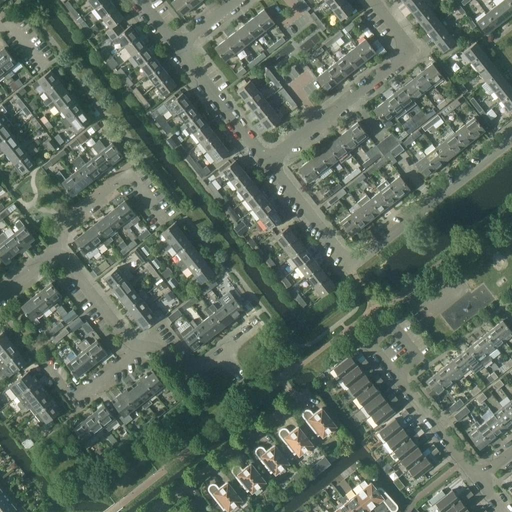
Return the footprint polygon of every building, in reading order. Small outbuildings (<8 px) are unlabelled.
[(87,0),(95,9),(105,0),(87,0)] [(105,0),(95,9),(102,19),(116,8),(109,0),(105,0)] [(173,0),(171,2),(181,15),(192,7),(185,0),(173,0)] [(345,0),(325,0),(324,1),(332,10),(345,0)] [(340,21),(354,10),(346,0),(345,0),(332,10),(340,21)] [(425,2),(423,0),(407,0),(404,3),(405,5),(406,5),(412,13),(425,2)] [(454,0),(452,2),(457,9),(461,6),(455,0),(454,0)] [(502,0),(495,5),(506,19),(511,13),(511,6),(507,0),(502,0)] [(71,12),(74,9),(68,1),(64,4),(71,12)] [(311,9),(304,1),(301,4),(307,12),(311,9)] [(433,12),(425,2),(412,13),(418,20),(418,21),(419,23),(433,12)] [(498,25),(506,19),(495,5),(486,13),(496,26),(496,27),(498,25)] [(461,6),(457,9),(462,15),(466,12),(461,6)] [(121,27),(118,23),(124,18),(116,8),(102,19),(109,27),(104,30),(109,36),(121,27)] [(74,9),(71,12),(77,20),(80,17),(74,9)] [(275,23),(270,16),(264,9),(254,17),(265,31),(275,23)] [(316,23),(320,20),(313,12),(310,15),(316,23)] [(421,24),(427,32),(441,22),(433,12),(419,23),(421,25),(421,24)] [(496,27),(496,26),(486,13),(476,21),(486,34),(494,28),(495,28),(496,27)] [(254,17),(244,25),(255,38),(265,31),(254,17)] [(471,19),(467,22),(472,29),(476,26),(471,19)] [(80,23),(86,31),(89,28),(83,20),(80,23)] [(326,28),(320,20),(316,23),(322,31),(326,28)] [(352,22),(344,29),(347,32),(355,26),(352,22)] [(427,32),(433,40),(434,42),(448,31),(441,22),(427,32)] [(97,28),(95,24),(89,28),(86,31),(83,33),(88,40),(94,35),(92,32),(97,28)] [(244,25),(235,32),(245,46),(247,48),(251,44),(250,42),(255,38),(244,25)] [(134,28),(133,29),(130,26),(124,30),(121,27),(109,36),(112,40),(116,37),(124,46),(138,36),(139,34),(134,28)] [(332,38),(335,41),(343,35),(340,31),(332,38)] [(443,52),(456,42),(448,31),(434,42),(436,44),(443,52)] [(235,32),(225,40),(235,54),(245,46),(235,32)] [(145,45),(138,36),(124,46),(132,56),(145,45)] [(275,43),(278,47),(285,41),(282,37),(275,43)] [(327,48),(335,41),(332,38),(325,44),(327,48)] [(355,46),(366,60),(376,52),(365,38),(355,46)] [(225,40),(215,48),(225,61),(235,54),(225,40)] [(470,62),(484,52),(484,51),(483,50),(482,50),(476,42),(463,52),(470,62)] [(270,53),(278,47),(275,43),(267,49),(270,53)] [(140,66),(153,55),(145,45),(132,56),(140,66)] [(345,54),(356,67),(366,60),(355,46),(345,54)] [(313,53),(316,57),(324,50),(321,47),(313,53)] [(0,54),(0,63),(7,72),(11,77),(15,74),(11,69),(17,63),(5,48),(0,51),(0,53),(1,54),(0,54)] [(106,62),(108,60),(112,56),(106,49),(99,54),(106,62)] [(478,72),(491,62),(485,54),(486,53),(484,51),(484,52),(470,62),(478,72)] [(258,62),(266,56),(263,52),(255,59),(258,62)] [(308,63),(316,57),(313,53),(305,59),(308,63)] [(115,54),(112,56),(108,60),(114,67),(118,65),(115,61),(119,59),(115,54)] [(336,62),(346,75),(356,67),(345,54),(336,62)] [(161,65),(153,55),(140,66),(147,76),(161,65)] [(258,62),(255,59),(247,65),(250,69),(258,62)] [(326,70),(336,83),(346,75),(336,62),(326,70)] [(486,82),(499,71),(500,71),(498,69),(491,62),(478,72),(486,82)] [(11,77),(7,72),(0,63),(0,76),(3,75),(7,80),(11,77)] [(433,63),(422,71),(433,85),(443,77),(433,63)] [(453,71),(447,64),(443,67),(449,74),(453,71)] [(155,86),(169,75),(161,65),(147,76),(155,86)] [(121,68),(117,71),(123,79),(127,76),(121,68)] [(243,68),(235,74),(238,78),(246,71),(243,68)] [(265,72),(271,80),(275,77),(269,69),(265,72)] [(51,70),(37,80),(32,85),(35,89),(41,85),(45,91),(61,78),(57,73),(55,75),(51,70)] [(326,70),(316,77),(326,91),(336,83),(326,70)] [(422,71),(413,79),(423,93),(433,85),(422,71)] [(494,92),(507,81),(501,73),(500,71),(499,71),(486,82),(494,92)] [(169,75),(155,86),(163,96),(177,85),(169,75)] [(129,87),(130,87),(134,84),(127,76),(123,79),(129,87)] [(275,77),(271,80),(277,88),(281,85),(275,77)] [(414,100),(423,93),(413,79),(411,77),(405,83),(406,84),(403,87),(414,100)] [(46,106),(48,105),(67,90),(63,85),(65,83),(61,78),(45,91),(43,92),(48,98),(43,102),(46,106)] [(454,81),(459,87),(463,84),(458,78),(454,81)] [(250,80),(237,90),(245,101),(258,90),(259,90),(261,89),(257,83),(255,85),(250,80)] [(501,101),(511,92),(511,87),(507,81),(494,92),(501,101)] [(468,91),(463,84),(459,87),(464,94),(468,91)] [(23,87),(18,91),(22,96),(27,92),(23,87)] [(403,87),(393,94),(404,108),(414,100),(403,87)] [(136,88),(132,90),(139,98),(142,96),(136,88)] [(286,100),(290,97),(284,89),(280,92),(286,100)] [(67,90),(48,105),(51,109),(54,106),(59,112),(61,111),(76,98),(72,93),(70,95),(67,90)] [(258,90),(245,101),(253,110),(266,100),(259,90),(258,90)] [(177,113),(191,103),(183,92),(175,98),(173,96),(162,104),(172,117),(177,113)] [(511,92),(501,101),(509,111),(511,109),(511,92)] [(448,103),(456,97),(452,93),(445,100),(448,103)] [(407,112),(404,108),(393,94),(383,102),(394,116),(397,119),(407,112)] [(149,103),(142,96),(139,98),(145,106),(149,103)] [(296,104),(290,97),(286,100),(293,107),(296,104)] [(478,104),(473,98),(473,97),(469,100),(474,107),(478,104)] [(15,101),(21,108),(25,105),(19,98),(15,101)] [(80,103),(76,98),(61,111),(66,117),(60,121),(63,125),(82,110),(78,105),(80,103)] [(266,100),(253,110),(260,120),(274,110),(266,100)] [(437,106),(440,110),(448,103),(445,100),(437,106)] [(460,104),(457,100),(449,106),(452,110),(460,104)] [(28,104),(34,111),(38,108),(32,101),(28,104)] [(383,102),(373,110),(384,124),(387,128),(393,123),(389,119),(394,116),(383,102)] [(198,112),(191,103),(177,113),(185,123),(198,112)] [(483,110),(478,104),(474,107),(479,113),(483,110)] [(27,116),(31,113),(25,105),(21,108),(27,116)] [(449,106),(441,112),(444,116),(452,110),(449,106)] [(425,115),(428,119),(436,112),(433,109),(425,115)] [(86,115),(82,110),(63,125),(67,129),(72,125),(77,131),(91,120),(93,118),(88,113),(86,115)] [(268,130),(282,120),(274,110),(260,120),(268,130)] [(198,112),(185,123),(180,127),(183,130),(185,129),(190,135),(192,133),(206,122),(208,121),(202,115),(201,116),(198,112)] [(154,118),(160,126),(164,123),(158,115),(154,118)] [(417,121),(420,125),(428,119),(425,115),(417,121)] [(430,121),(433,125),(441,119),(438,115),(430,121)] [(464,124),(474,138),(485,130),(474,117),(464,124)] [(494,124),(488,117),(485,120),(490,127),(494,124)] [(37,129),(41,126),(36,119),(32,122),(37,129)] [(4,123),(0,126),(0,142),(20,127),(16,123),(13,126),(8,120),(4,123)] [(48,121),(44,124),(48,130),(52,127),(48,121)] [(430,121),(422,127),(425,131),(433,125),(430,121)] [(214,132),(206,122),(192,133),(200,143),(214,132)] [(368,136),(364,130),(358,122),(348,130),(358,144),(368,136)] [(171,131),(164,123),(160,126),(167,134),(171,131)] [(96,124),(87,131),(90,135),(99,128),(96,124)] [(406,130),(409,134),(417,128),(414,124),(406,130)] [(454,132),(465,146),(474,138),(464,124),(454,132)] [(20,127),(0,142),(0,145),(6,154),(20,143),(15,137),(23,131),(20,127)] [(348,130),(338,138),(348,151),(358,144),(348,130)] [(409,134),(406,130),(398,137),(401,140),(409,134)] [(421,134),(418,130),(410,137),(413,140),(421,134)] [(221,142),(214,132),(200,143),(208,153),(221,142)] [(444,140),(455,153),(465,146),(454,132),(444,140)] [(400,143),(398,142),(392,133),(386,137),(394,148),(400,143)] [(60,145),(64,141),(58,134),(54,137),(60,145)] [(86,138),(83,134),(76,139),(79,143),(86,138)] [(174,134),(173,135),(167,140),(174,148),(176,146),(180,143),(181,142),(174,134)] [(394,148),(386,137),(381,142),(389,152),(390,151),(394,148)] [(410,137),(400,144),(404,149),(407,147),(406,146),(413,140),(410,137)] [(58,146),(52,138),(46,143),(52,151),(58,146)] [(351,155),(348,151),(338,138),(328,146),(339,159),(342,163),(351,155)] [(76,139),(69,145),(72,148),(79,143),(76,139)] [(95,143),(112,164),(123,156),(112,142),(106,147),(99,140),(95,143)] [(434,147),(445,161),(455,153),(444,140),(434,147)] [(221,142),(208,153),(216,163),(229,152),(221,142)] [(381,142),(376,146),(384,156),(389,152),(381,142)] [(20,143),(6,154),(14,164),(35,147),(32,143),(25,149),(20,143)] [(92,158),(102,172),(112,164),(95,143),(91,146),(98,153),(92,158)] [(186,151),(180,143),(176,146),(182,154),(186,151)] [(394,148),(390,151),(395,157),(404,149),(400,144),(400,143),(394,148)] [(328,146),(318,153),(329,167),(339,159),(328,146)] [(35,147),(14,164),(22,174),(36,163),(31,157),(38,151),(35,147)] [(425,155),(435,169),(445,161),(434,147),(425,155)] [(60,159),(66,153),(63,149),(56,155),(60,159)] [(373,162),(381,156),(377,152),(370,159),(373,162)] [(397,161),(389,152),(384,156),(384,157),(387,161),(391,166),(397,161)] [(318,153),(308,161),(319,175),(329,167),(318,153)] [(185,157),(191,165),(195,162),(189,154),(185,157)] [(60,159),(56,155),(50,160),(53,164),(60,159)] [(76,158),(92,180),(102,172),(92,158),(86,163),(80,155),(76,158)] [(415,163),(419,169),(425,177),(435,169),(425,155),(415,163)] [(375,164),(378,168),(387,161),(384,157),(375,164)] [(72,174),(82,188),(92,180),(76,158),(72,162),(78,169),(72,174)] [(362,165),(365,168),(373,162),(370,159),(362,165)] [(230,180),(243,170),(245,168),(240,162),(238,163),(235,160),(230,163),(228,160),(218,168),(220,172),(222,171),(230,180)] [(308,161),(298,169),(309,182),(319,175),(308,161)] [(191,165),(197,173),(201,170),(195,162),(191,165)] [(375,164),(366,171),(370,175),(378,168),(375,164)] [(211,171),(206,166),(201,170),(197,173),(202,178),(211,171)] [(353,178),(361,171),(358,167),(350,174),(353,178)] [(237,190),(251,179),(243,170),(230,180),(237,190)] [(61,182),(72,196),(82,188),(72,174),(66,179),(60,171),(55,174),(61,182)] [(342,180),(345,184),(353,178),(350,174),(342,180)] [(366,177),(363,174),(355,180),(358,184),(366,177)] [(389,183),(400,197),(410,189),(399,175),(389,183)] [(251,179),(237,190),(245,200),(259,189),(251,179)] [(390,204),(400,197),(389,183),(386,179),(376,187),(379,191),(390,204)] [(358,184),(355,180),(347,186),(350,190),(358,184)] [(217,190),(211,182),(207,185),(213,193),(217,190)] [(334,193),(342,187),(339,183),(331,189),(334,193)] [(261,193),(259,189),(245,200),(253,210),(266,199),(268,198),(263,191),(261,193)] [(326,199),(334,193),(331,189),(323,196),(326,199)] [(346,193),(343,189),(335,195),(339,199),(346,193)] [(224,198),(217,190),(213,193),(220,201),(224,198)] [(369,199),(380,212),(390,204),(379,191),(369,199)] [(360,206),(370,220),(380,212),(369,199),(366,194),(356,202),(360,206)] [(331,205),(339,199),(335,195),(328,201),(331,205)] [(274,209),(266,199),(253,210),(260,219),(274,209)] [(125,200),(114,208),(129,227),(133,224),(129,219),(136,214),(125,200)] [(226,202),(223,205),(229,213),(233,210),(226,202)] [(350,214),(360,227),(370,220),(360,206),(350,214)] [(114,208),(104,216),(115,230),(121,225),(125,230),(129,227),(114,208)] [(0,214),(0,215),(3,219),(9,213),(6,209),(0,214)] [(274,209),(260,219),(268,230),(282,219),(274,209)] [(229,213),(235,221),(239,218),(233,210),(229,213)] [(350,214),(340,222),(350,235),(360,227),(350,214)] [(104,216),(94,224),(109,243),(113,240),(109,235),(115,230),(104,216)] [(13,233),(26,249),(31,244),(30,242),(35,238),(24,225),(19,219),(15,223),(16,223),(15,225),(18,229),(13,233)] [(242,221),(234,228),(240,235),(248,228),(242,221)] [(183,232),(175,222),(161,233),(166,239),(161,243),(164,247),(183,232)] [(109,243),(94,224),(84,232),(98,249),(104,244),(106,246),(109,243)] [(296,237),(288,227),(275,237),(283,247),(296,237)] [(150,234),(147,229),(139,236),(142,240),(150,234)] [(0,234),(0,236),(15,255),(19,251),(21,253),(26,249),(13,233),(7,237),(3,232),(0,234)] [(84,232),(74,240),(85,254),(89,259),(93,256),(99,251),(98,249),(84,232)] [(191,242),(183,232),(164,247),(167,251),(172,247),(177,253),(191,242)] [(10,258),(15,255),(0,236),(0,257),(6,265),(11,260),(10,258)] [(304,247),(296,237),(283,247),(290,257),(304,247)] [(252,238),(248,241),(253,248),(257,245),(252,238)] [(137,244),(134,240),(127,246),(130,249),(137,244)] [(198,252),(191,242),(177,253),(182,259),(177,263),(180,267),(198,252)] [(145,245),(141,248),(147,255),(151,252),(145,245)] [(130,249),(127,246),(120,251),(123,255),(130,249)] [(311,256),(304,247),(290,257),(298,267),(311,256)] [(266,260),(270,257),(264,249),(260,252),(266,260)] [(180,267),(183,271),(188,267),(193,273),(206,262),(198,252),(180,267)] [(112,255),(105,260),(110,265),(117,260),(112,255)] [(319,266),(311,256),(298,267),(306,277),(319,266)] [(266,260),(272,268),(276,265),(270,257),(266,260)] [(152,261),(158,268),(162,265),(156,258),(152,261)] [(214,273),(206,262),(193,273),(197,279),(192,283),(195,287),(201,283),(214,273)] [(155,270),(149,263),(145,266),(151,273),(155,270)] [(97,266),(92,270),(93,271),(96,275),(97,276),(102,272),(97,266)] [(327,276),(319,266),(306,277),(313,286),(327,276)] [(123,274),(117,267),(104,278),(112,288),(131,273),(128,269),(123,274)] [(166,269),(161,272),(165,278),(170,274),(166,269)] [(281,280),(285,277),(279,269),(275,272),(281,280)] [(160,277),(155,270),(151,273),(156,280),(160,277)] [(131,273),(112,288),(120,298),(133,287),(129,281),(134,277),(131,273)] [(226,275),(222,278),(227,284),(231,281),(226,275)] [(335,286),(327,276),(313,286),(321,296),(335,286)] [(281,280),(288,288),(292,285),(285,277),(281,280)] [(177,285),(172,278),(168,281),(173,288),(177,285)] [(211,289),(218,284),(215,280),(208,285),(211,289)] [(167,286),(163,281),(157,286),(161,291),(167,286)] [(41,290),(52,304),(56,309),(60,306),(56,301),(62,296),(59,292),(51,282),(41,290)] [(208,285),(201,291),(204,295),(211,289),(208,285)] [(133,287),(120,298),(127,308),(146,293),(143,289),(138,293),(133,287)] [(291,292),(297,299),(301,296),(294,288),(291,292)] [(41,290),(31,298),(42,312),(48,307),(52,312),(56,309),(52,304),(41,290)] [(171,291),(164,296),(168,301),(175,296),(171,291)] [(223,304),(234,318),(244,310),(233,296),(229,291),(225,295),(229,300),(223,304)] [(146,293),(127,308),(135,318),(149,307),(144,301),(150,297),(146,293)] [(191,305),(198,299),(195,295),(188,301),(191,305)] [(307,304),(301,296),(297,299),(303,307),(307,304)] [(31,298),(21,307),(31,320),(36,325),(40,322),(36,317),(42,312),(31,298)] [(188,301),(181,306),(184,310),(191,305),(188,301)] [(209,307),(224,326),(234,318),(223,304),(217,309),(213,304),(209,307)] [(154,313),(149,307),(135,318),(143,328),(163,313),(159,309),(154,313)] [(203,320),(214,334),(224,326),(209,307),(205,310),(209,315),(203,320)] [(168,317),(172,322),(182,314),(178,309),(168,317)] [(77,315),(74,310),(73,310),(63,318),(67,324),(77,315)] [(79,318),(69,326),(73,331),(83,323),(79,318)] [(189,323),(204,342),(214,334),(203,320),(197,325),(193,320),(189,323)] [(511,331),(503,320),(494,327),(505,342),(511,336),(511,331)] [(57,331),(64,326),(61,322),(54,327),(57,331)] [(183,336),(193,350),(204,342),(189,323),(185,326),(189,331),(183,336)] [(57,331),(54,327),(47,333),(50,337),(57,331)] [(494,327),(485,334),(497,348),(505,342),(494,327)] [(69,332),(66,328),(59,334),(62,338),(69,332)] [(0,350),(10,342),(2,332),(0,333),(0,350)] [(62,338),(59,334),(52,339),(55,343),(62,338)] [(488,355),(497,348),(485,334),(477,341),(488,355)] [(82,342),(97,361),(107,353),(96,339),(90,344),(86,339),(82,342)] [(468,347),(480,362),(483,366),(492,359),(488,355),(477,341),(468,347)] [(0,366),(18,352),(10,342),(0,350),(0,357),(1,359),(0,359),(0,366)] [(76,355),(87,369),(97,361),(82,342),(78,345),(82,351),(76,355)] [(460,354),(471,368),(475,373),(483,366),(480,362),(468,347),(460,354)] [(76,377),(87,369),(76,355),(73,351),(66,356),(66,355),(62,358),(76,377)] [(0,372),(8,367),(13,373),(26,362),(26,361),(27,360),(23,355),(22,356),(18,352),(0,366),(0,372)] [(460,354),(452,361),(463,375),(471,368),(460,354)] [(333,368),(341,378),(357,365),(349,355),(333,368)] [(452,361),(443,367),(455,382),(463,375),(452,361)] [(365,374),(357,365),(341,378),(348,387),(365,374)] [(443,367),(435,374),(446,389),(455,382),(443,367)] [(17,397),(38,380),(34,375),(31,376),(27,371),(14,382),(9,386),(17,397)] [(147,373),(141,377),(154,393),(160,388),(164,393),(169,390),(164,385),(154,371),(149,375),(147,373)] [(323,373),(316,378),(320,383),(327,378),(323,373)] [(372,384),(365,374),(348,387),(356,397),(372,384)] [(426,381),(429,385),(425,388),(435,400),(439,397),(438,395),(446,389),(435,374),(426,381)] [(133,387),(144,401),(148,406),(152,403),(148,398),(154,393),(141,377),(136,381),(138,384),(133,387)] [(21,410),(43,392),(39,387),(42,385),(38,380),(17,397),(20,401),(18,403),(17,405),(21,410)] [(380,393),(372,384),(356,397),(363,406),(380,393)] [(127,389),(121,393),(134,409),(140,404),(145,409),(148,406),(144,401),(133,387),(129,391),(127,389)] [(35,415),(54,400),(49,395),(47,397),(43,392),(21,410),(27,405),(35,415)] [(113,403),(120,412),(117,415),(125,425),(132,419),(128,414),(134,409),(121,393),(116,397),(118,399),(113,403)] [(387,402),(380,393),(363,406),(370,416),(387,402)] [(49,427),(46,423),(59,412),(55,407),(58,405),(54,400),(35,415),(39,421),(37,423),(40,427),(44,431),(49,427)] [(511,419),(511,402),(510,400),(502,407),(511,419)] [(448,408),(452,414),(460,407),(456,401),(448,408)] [(395,412),(387,402),(370,416),(378,425),(395,412)] [(104,404),(94,412),(109,431),(113,428),(112,427),(118,422),(104,404)] [(505,428),(511,422),(511,419),(502,407),(493,413),(505,428)] [(318,436),(318,435),(320,433),(322,436),(336,426),(322,408),(313,415),(311,412),(310,411),(309,410),(308,410),(307,410),(306,410),(305,411),(304,411),(304,412),(303,412),(303,413),(303,415),(302,415),(303,415),(303,416),(303,417),(318,436)] [(462,409),(453,416),(457,421),(466,414),(462,409)] [(109,431),(94,412),(84,420),(94,434),(98,439),(99,439),(95,434),(101,429),(105,434),(109,431)] [(485,420),(496,435),(505,428),(493,413),(485,420)] [(386,441),(402,428),(395,418),(378,432),(386,441)] [(98,439),(94,434),(84,420),(73,429),(78,435),(76,436),(86,449),(98,439)] [(477,427),(488,441),(496,435),(485,420),(480,424),(477,421),(474,423),(477,427)] [(294,454),(295,454),(297,452),(299,455),(312,444),(298,427),(290,433),(287,430),(286,429),(285,429),(284,429),(283,429),(282,429),(281,429),(280,430),(280,431),(279,431),(279,433),(279,434),(279,435),(280,436),(294,454)] [(468,434),(479,448),(488,441),(477,427),(468,434)] [(410,438),(402,428),(386,441),(393,451),(410,438)] [(130,437),(127,433),(120,439),(123,443),(130,437)] [(401,460),(417,447),(410,438),(393,451),(401,460)] [(117,448),(113,444),(107,449),(110,453),(117,448)] [(271,473),(271,472),(273,470),(275,473),(288,463),(274,445),(266,452),(263,449),(263,448),(262,448),(261,447),(260,447),(259,447),(258,447),(258,448),(257,448),(257,449),(256,450),(256,451),(255,451),(255,452),(255,453),(256,453),(256,454),(271,473)] [(425,457),(417,447),(401,460),(408,470),(425,457)] [(110,453),(107,449),(100,455),(103,459),(110,453)] [(321,455),(312,461),(317,468),(326,461),(321,455)] [(433,466),(425,457),(408,470),(416,479),(433,466)] [(247,491),(249,489),(252,492),(265,482),(251,464),(242,470),(240,467),(239,466),(238,466),(237,466),(236,466),(235,466),(234,466),(233,467),(232,468),(232,469),(232,470),(232,471),(232,472),(232,473),(247,491)] [(394,472),(389,475),(393,481),(398,477),(394,472)] [(362,483),(382,509),(387,505),(390,509),(391,509),(391,510),(392,510),(393,510),(394,510),(395,510),(396,509),(397,508),(397,507),(397,506),(397,505),(396,505),(396,504),(382,488),(381,488),(380,488),(379,487),(379,488),(378,488),(376,489),(371,482),(368,485),(364,481),(362,483)] [(241,500),(227,482),(219,489),(216,486),(216,485),(215,485),(214,484),(213,484),(212,484),(211,484),(210,485),(210,486),(209,487),(208,488),(208,489),(208,490),(209,491),(223,510),(224,509),(226,508),(228,510),(241,500)] [(378,511),(382,509),(362,483),(359,485),(363,489),(356,494),(353,490),(352,490),(368,510),(372,506),(377,511),(378,511)] [(343,497),(354,511),(364,511),(368,510),(352,490),(356,495),(349,500),(345,495),(343,497)] [(443,511),(459,499),(452,490),(435,503),(442,511),(443,511)] [(0,509),(12,500),(5,491),(0,494),(0,509)] [(333,505),(339,511),(354,511),(343,497),(340,499),(344,504),(337,509),(334,505),(333,505)] [(463,511),(467,509),(459,499),(443,511),(463,511)] [(12,500),(0,509),(0,511),(26,511),(27,511),(23,506),(19,509),(12,500)]
